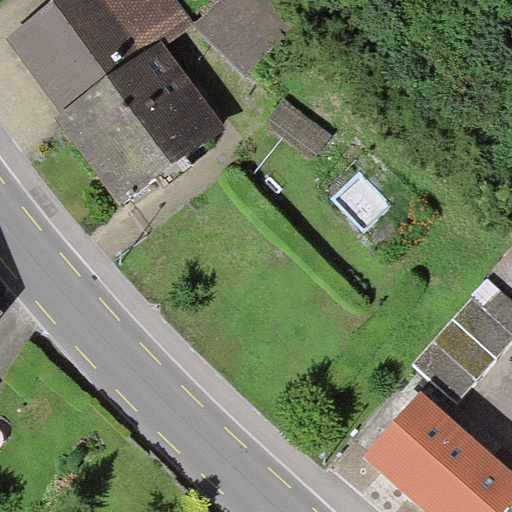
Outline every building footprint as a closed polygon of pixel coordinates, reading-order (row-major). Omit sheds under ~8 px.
[(65,0),(9,42),(64,117),(165,46),(168,50),(195,28),(174,0),(65,0)] [(256,0),(223,0),(195,28),(245,79),(289,30),(256,0)] [(64,117),(56,123),(120,211),(226,133),(168,50),(165,46),(64,117)] [(285,101),(266,126),(311,160),(330,135),(285,101)] [(511,343),(511,302),(487,280),(471,298),(474,300),(416,365),(459,403),(511,343)] [(508,511),(511,509),(511,477),(421,398),(363,463),(419,511),(508,511)]
